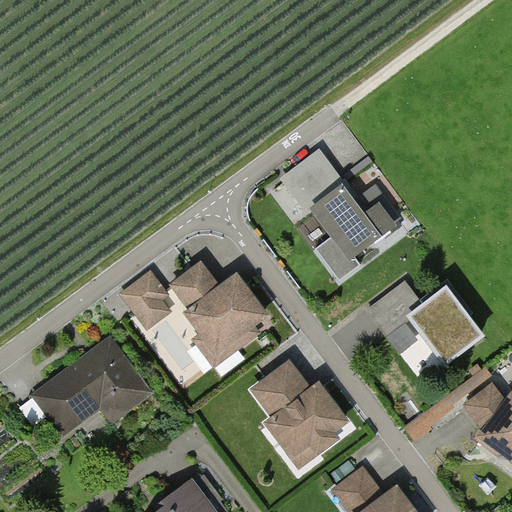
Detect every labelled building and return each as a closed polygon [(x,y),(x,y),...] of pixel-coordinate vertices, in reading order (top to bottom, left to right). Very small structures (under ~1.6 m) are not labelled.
[(354,173),(342,156),(318,174),(331,191),(354,173)] [(365,221),(341,189),(315,208),(337,238),(320,250),(341,278),(358,266),(350,256),(390,226),(378,211),(365,221)] [(201,260),(170,284),(225,358),(257,334),(252,328),(269,315),(236,271),(219,284),(201,260)] [(151,270),(119,293),(146,329),(172,310),(164,299),(169,295),(151,270)] [(407,288),(372,315),(390,338),(413,320),(450,367),(483,342),(446,295),(425,312),(407,288)] [(153,397),(109,340),(36,396),(64,433),(107,400),(122,420),(153,397)] [(296,466),(351,425),(320,382),(305,393),(284,365),(252,389),(277,422),(269,428),(296,466)] [(490,384),(467,401),(486,428),(479,443),(511,461),(511,396),(507,403),(490,384)] [(362,467),(337,486),(357,511),(414,511),(397,490),(386,499),(362,467)] [(215,511),(195,484),(157,511),(215,511)]
